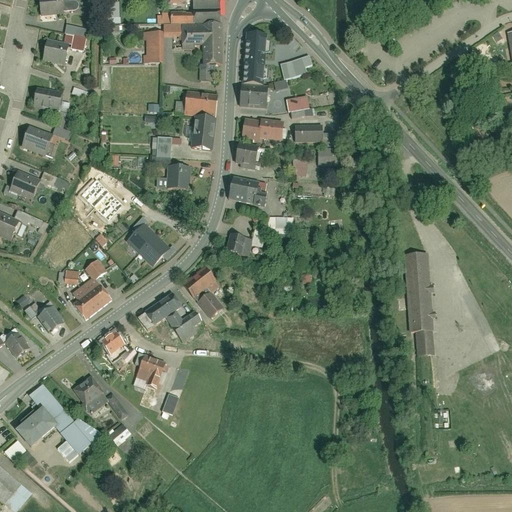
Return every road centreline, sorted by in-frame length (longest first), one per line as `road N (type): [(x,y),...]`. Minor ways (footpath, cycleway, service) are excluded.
road 1 (tertiary): [(232,52),(207,233),(120,311)]
road 2 (track): [(187,353),(327,376),(337,401),(336,495)]
road 3 (tertiary): [(372,108),(511,255)]
road 4 (residential): [(372,108),(511,19)]
road 5 (residential): [(22,0),(19,75),(0,160)]
road 6 (tertiary): [(120,311),(20,385)]
